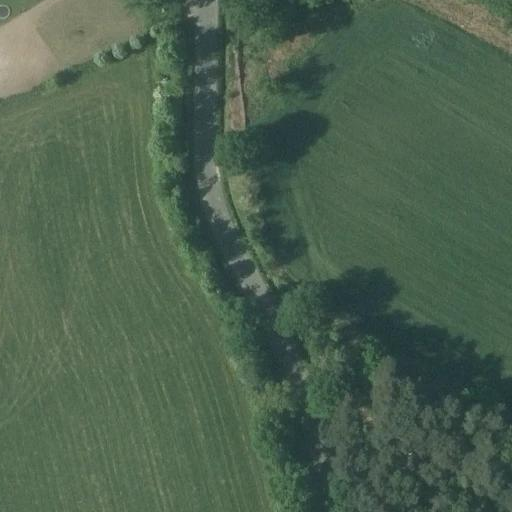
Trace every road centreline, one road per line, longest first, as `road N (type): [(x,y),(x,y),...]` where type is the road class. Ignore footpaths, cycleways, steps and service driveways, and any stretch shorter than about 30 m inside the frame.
road 1 (unclassified): [(336,511),(306,402),(210,191),(206,0)]
road 2 (track): [(0,94),(201,0)]
